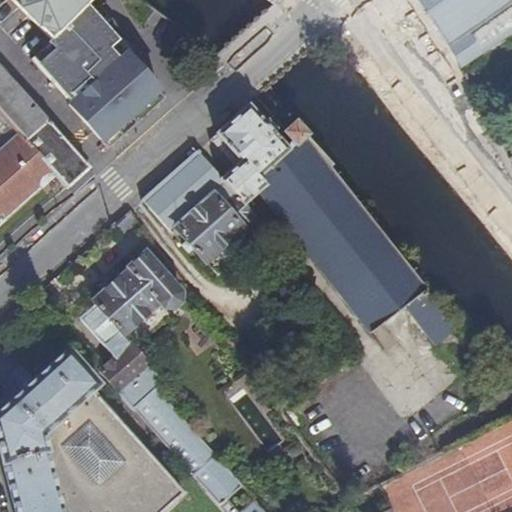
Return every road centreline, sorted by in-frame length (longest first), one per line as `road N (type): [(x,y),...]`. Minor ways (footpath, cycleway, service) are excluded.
road 1 (residential): [(336,0),(511,227)]
road 2 (residential): [(116,185),(319,0)]
road 3 (residential): [(116,185),(0,40)]
road 4 (residential): [(0,288),(116,185)]
